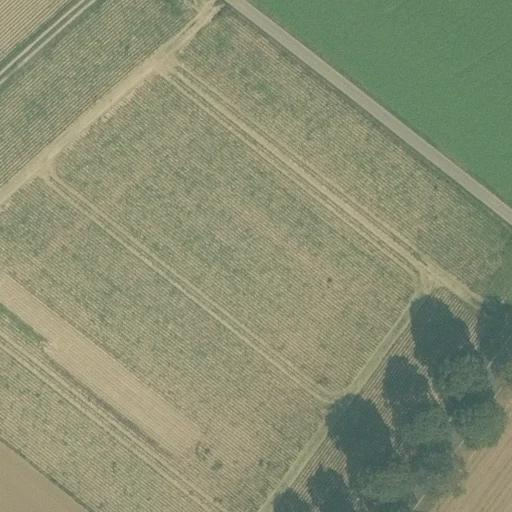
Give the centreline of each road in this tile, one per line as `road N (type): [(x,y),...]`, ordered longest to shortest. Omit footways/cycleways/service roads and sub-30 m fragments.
road 1 (track): [(511,220),(229,0)]
road 2 (secondary): [(511,357),(400,511)]
